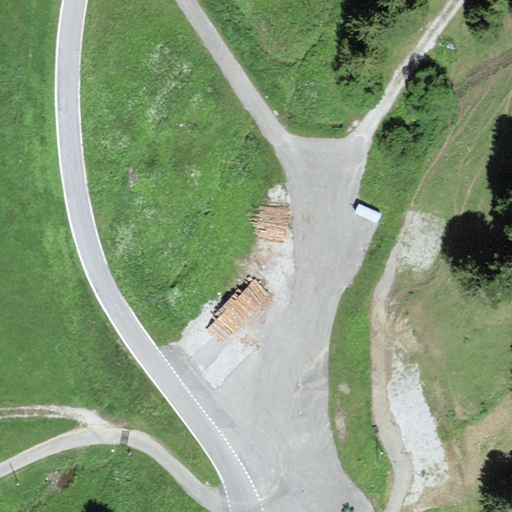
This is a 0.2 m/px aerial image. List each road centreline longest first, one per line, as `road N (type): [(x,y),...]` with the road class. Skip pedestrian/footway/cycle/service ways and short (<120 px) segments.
road 1 (unclassified): [(246,511),(219,450),(94,270),(70,142),(75,0)]
road 2 (track): [(187,0),(321,189),(458,0)]
road 3 (unknown): [(321,189),(325,226),(246,511)]
road 4 (track): [(0,471),(65,443),(124,437),(155,450),(208,499),(246,511)]
